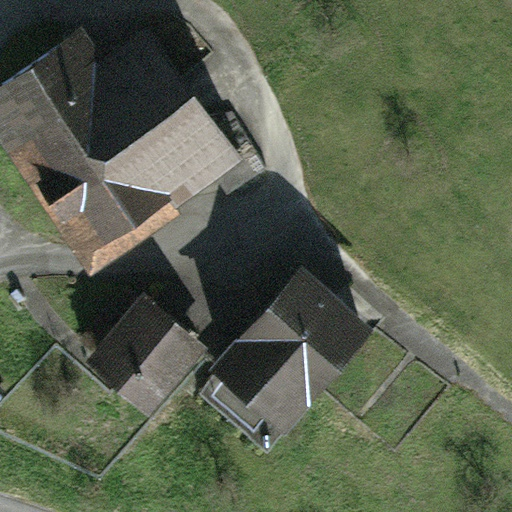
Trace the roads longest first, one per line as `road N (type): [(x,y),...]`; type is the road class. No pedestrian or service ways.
road 1 (track): [(0,36),(33,12),(169,10),(246,74),(312,257)]
road 2 (track): [(511,412),(312,257)]
